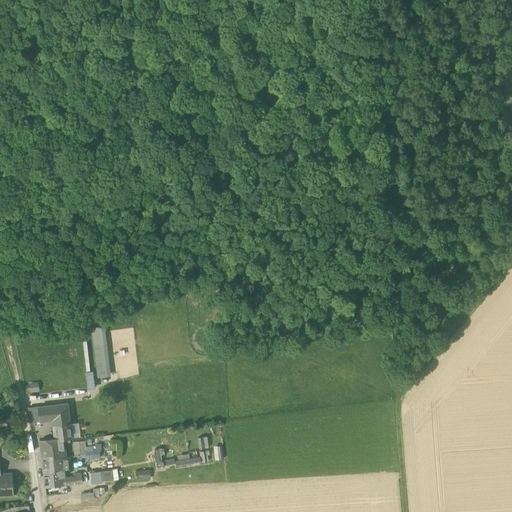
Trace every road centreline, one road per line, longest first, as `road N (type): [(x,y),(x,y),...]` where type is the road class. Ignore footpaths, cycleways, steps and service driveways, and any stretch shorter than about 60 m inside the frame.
road 1 (track): [(403,511),(365,0)]
road 2 (track): [(378,171),(248,207),(184,237),(123,280),(74,261),(31,285),(6,333)]
